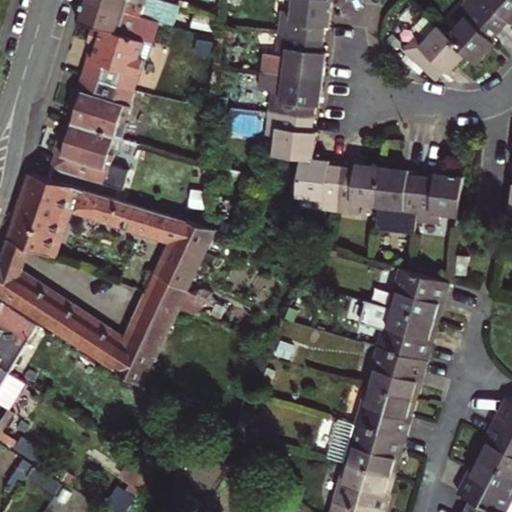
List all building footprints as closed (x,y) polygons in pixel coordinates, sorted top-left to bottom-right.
[(126,9),(94,0),(81,0),(76,18),(93,23),(146,38),(146,39),(149,30),(147,30),(150,22),(139,19),(138,22),(123,18),(126,9)] [(94,0),(126,9),(175,23),(181,2),(172,0),(94,0)] [(274,28),(318,33),(319,20),(326,21),(328,0),(287,0),(287,6),(276,5),(274,28)] [(460,43),(476,57),(494,37),(490,33),(499,23),(473,0),(458,0),(449,10),(458,17),(446,30),(460,43)] [(511,16),(511,0),(473,0),(499,23),(507,14),(511,18),(511,16)] [(446,30),(430,16),(418,29),(411,22),(395,39),(428,70),(437,61),(442,64),(460,43),(446,30)] [(145,57),(140,55),(146,38),(93,23),(87,40),(92,42),(97,43),(94,52),(89,50),(87,57),(90,58),(85,71),(135,88),(145,57)] [(281,52),(279,69),(319,74),(323,47),(316,46),(318,33),(274,28),(271,51),(281,52)] [(264,107),(309,113),(310,100),(316,101),(319,74),(279,69),(277,86),(267,85),(264,107)] [(135,88),(85,71),(80,88),(73,85),(70,94),(127,113),(135,88)] [(127,113),(70,94),(66,105),(71,107),(76,108),(74,114),(69,112),(67,119),(114,134),(120,118),(124,119),(127,113)] [(307,127),(309,113),(264,107),(261,132),(272,133),(270,149),(296,152),(310,154),(313,128),(307,127)] [(114,134),(67,119),(65,126),(69,127),(68,132),(63,131),(58,129),(52,149),(59,152),(54,167),(104,183),(114,153),(109,151),(114,134)] [(310,205),(333,208),(338,164),(324,162),(325,156),(310,154),(296,152),(291,192),(311,194),(310,205)] [(351,165),(338,164),(333,208),(355,210),(356,200),(374,202),(379,162),(351,159),(351,165)] [(404,165),(379,162),(374,202),(371,225),(411,230),(412,217),(418,173),(404,171),(404,165)] [(156,207),(29,169),(8,235),(34,243),(54,250),(71,205),(149,230),(156,207)] [(432,175),(418,173),(412,217),(436,220),(438,210),(455,213),(460,173),(433,170),(432,175)] [(187,285),(215,225),(206,222),(189,217),(186,213),(181,215),(156,207),(149,230),(172,237),(157,270),(187,285)] [(24,262),(34,243),(8,235),(3,253),(24,262)] [(465,252),(455,251),(453,269),(463,270),(465,252)] [(0,289),(141,384),(187,285),(157,270),(124,342),(21,272),(24,262),(3,253),(0,253),(0,289)] [(453,279),(448,278),(406,266),(399,264),(393,288),(400,290),(395,305),(436,317),(443,293),(448,294),(453,279)] [(0,296),(0,363),(8,369),(39,323),(0,296)] [(378,343),(431,358),(435,344),(429,342),(436,317),(395,305),(369,297),(362,319),(383,325),(378,343)] [(431,358),(378,343),(371,367),(377,369),(373,384),(414,395),(421,371),(426,373),(431,358)] [(0,363),(0,402),(7,406),(24,379),(8,369),(0,363)] [(356,420),(408,435),(412,422),(407,420),(414,395),(373,384),(369,398),(363,397),(356,420)] [(511,397),(508,395),(489,431),(493,434),(482,455),(511,470),(511,397)] [(404,450),(408,435),(356,420),(339,416),(328,454),(351,461),(392,473),(399,449),(404,450)] [(511,511),(511,470),(482,455),(470,478),(466,476),(459,489),(472,495),(504,511),(511,511)] [(334,511),(386,511),(390,499),(385,497),(392,473),(351,461),(347,475),(342,474),(334,499),(338,499),(334,511)] [(504,511),(472,495),(465,509),(469,511),(468,511),(504,511)]
